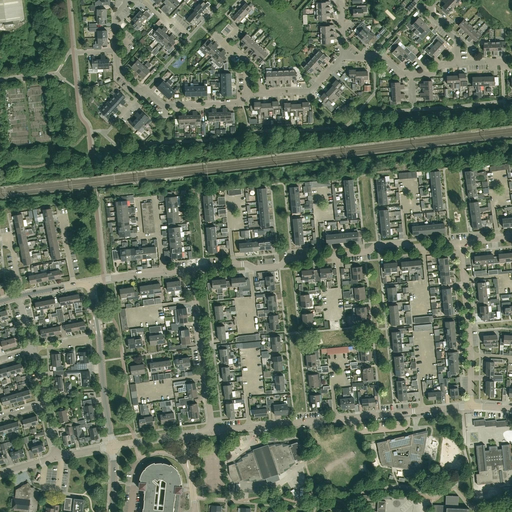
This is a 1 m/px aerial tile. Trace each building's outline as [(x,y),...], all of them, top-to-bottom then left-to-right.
[(0,0),(0,21),(25,19),(22,0),(0,0)] [(165,0),(164,2),(166,4),(161,9),(163,11),(173,0),(165,0)] [(173,10),(180,3),(176,0),(173,0),(163,11),(166,14),(171,8),(173,10)] [(206,4),(201,0),(200,0),(198,3),(197,2),(196,3),(198,5),(208,14),(211,12),(207,8),(210,4),(207,2),(206,4)] [(417,0),(413,0),(414,1),(409,6),(412,8),(417,4),(417,3),(416,2),(417,1),(417,0)] [(447,15),(453,8),(444,0),(442,0),(442,1),(445,3),(442,6),(445,9),(443,12),(447,15)] [(252,9),(246,3),(243,6),(240,3),(238,5),(241,8),(242,7),(248,13),(252,9)] [(100,9),(100,5),(97,5),(91,6),(91,11),(97,11),(97,17),(106,16),(106,9),(100,9)] [(208,14),(198,5),(195,8),(194,9),(195,10),(201,16),(202,16),(201,15),(202,13),(206,17),(208,14)] [(353,16),(363,16),(362,12),(367,12),(367,6),(360,6),(360,10),(353,10),(353,16)] [(239,10),(236,7),(234,9),(237,12),(238,12),(244,17),(248,13),(242,7),(241,8),(239,10)] [(151,15),(146,10),(143,14),(140,11),(136,15),(143,21),(145,19),(146,20),(151,15)] [(201,16),(195,10),(192,14),(190,12),(189,13),(200,23),(202,21),(199,19),(201,16)] [(228,15),(229,15),(232,18),(234,20),(238,24),(239,25),(241,22),(240,22),(244,17),(238,12),(237,12),(235,14),(232,11),(228,15)] [(198,26),(200,23),(189,13),(188,14),(189,15),(186,19),(193,25),(195,24),(198,26)] [(137,30),(142,25),(141,24),(143,21),(136,15),(132,20),(135,22),(132,26),(137,30)] [(416,29),(423,22),(418,18),(414,22),(411,19),(406,25),(409,28),(409,27),(411,29),(413,27),(416,29)] [(459,33),(468,23),(464,19),(458,25),(461,28),(457,31),(459,33)] [(368,33),(369,31),(370,30),(361,22),(357,27),(361,31),(357,35),(356,36),(361,40),(368,33)] [(425,29),(428,27),(423,22),(416,29),(413,32),(416,35),(417,34),(419,36),(418,36),(422,40),(428,33),(425,29)] [(467,33),(472,27),(468,23),(459,33),(460,34),(464,31),(467,33)] [(157,38),(165,29),(164,27),(162,30),(159,27),(155,31),(152,29),(148,34),(150,37),(151,36),(155,39),(157,38)] [(467,41),(477,31),(472,27),(467,33),(469,35),(466,39),(467,41)] [(98,31),(98,38),(107,38),(107,31),(101,31),(101,28),(91,28),(91,31),(98,31)] [(161,42),(167,35),(165,33),(167,30),(165,29),(157,38),(161,42)] [(476,41),(481,35),(477,31),(467,41),(469,43),(473,39),(476,41)] [(376,36),(372,32),(370,35),(368,33),(361,40),(365,45),(366,44),(370,40),(374,43),(379,38),(381,36),(378,33),(376,36)] [(242,48),(251,38),(247,34),(241,40),(244,43),(241,46),(242,48)] [(165,45),(173,36),(172,35),(169,37),(167,35),(161,42),(165,45)] [(441,52),(445,47),(440,43),(443,40),(437,35),(433,40),(436,43),(434,45),(436,47),(441,52)] [(169,54),(174,49),(171,47),(175,42),(173,40),(175,37),(173,36),(165,45),(163,47),(167,51),(166,52),(169,54)] [(94,49),(102,48),(101,45),(107,45),(107,38),(98,38),(98,45),(94,45),(94,47),(94,48),(94,49)] [(246,51),(255,42),(251,38),(242,48),(243,48),(246,45),(248,47),(245,50),(246,51)] [(397,57),(401,52),(403,50),(398,44),(401,41),(398,38),(391,46),(395,49),(392,53),(397,57)] [(208,54),(217,44),(215,43),(213,45),(212,44),(213,43),(211,42),(210,43),(207,47),(204,44),(199,49),(202,52),(205,55),(207,53),(208,54)] [(251,55),(260,46),(255,42),(246,51),(247,52),(250,49),(253,51),(249,54),(251,55)] [(212,57),(218,50),(216,48),(218,45),(217,44),(208,54),(212,57)] [(436,56),(441,52),(436,47),(434,45),(431,48),(428,46),(424,50),(431,56),(434,54),(436,56)] [(255,59),(264,50),(260,46),(251,55),(251,56),(254,53),(257,55),(254,58),(255,59)] [(406,47),(403,50),(401,52),(397,57),(402,61),(404,58),(406,57),(409,59),(414,54),(409,50),(406,47)] [(214,63),(216,61),(225,51),(223,50),(221,53),(218,50),(212,57),(211,58),(213,60),(212,61),(214,63)] [(263,60),(268,54),(264,50),(255,59),(256,60),(259,57),(261,59),(258,62),(260,64),(263,61),(263,60)] [(225,51),(216,61),(214,63),(215,63),(220,68),(224,64),(222,62),(226,58),(224,56),(226,53),(225,51)] [(325,56),(319,51),(315,55),(322,61),(322,60),(324,58),(328,61),(330,59),(326,56),(325,56)] [(322,61),(315,55),(311,59),(318,65),(320,62),(324,65),(326,63),(322,60),(322,61)] [(95,60),(95,57),(92,57),(92,60),(92,63),(89,63),(89,69),(93,69),(98,69),(98,60),(95,60)] [(318,65),(311,59),(307,64),(314,70),(314,69),(317,67),(320,70),(322,68),(318,65)] [(135,71),(142,64),(138,60),(131,67),(135,71)] [(139,74),(149,64),(148,62),(144,66),(142,64),(135,71),(139,74)] [(144,78),(150,71),(147,69),(151,65),(149,64),(139,74),(144,78)] [(314,70),(307,64),(303,68),(310,74),(313,71),(316,74),(318,72),(314,69),(314,70)] [(221,74),(222,79),(231,79),(231,73),(228,73),(228,70),(224,70),(224,74),(221,74)] [(296,79),(295,70),(289,71),(289,84),(291,84),(291,80),(294,79),(294,84),(297,84),(297,79),(296,79)] [(161,91),(171,81),(169,79),(167,81),(166,83),(163,81),(157,88),(161,91)] [(340,88),(342,86),(336,80),(332,85),(333,86),(339,91),(341,93),(343,91),(340,88)] [(165,95),(171,88),(169,86),(171,85),(173,82),(171,81),(161,91),(165,95)] [(176,92),(179,88),(177,86),(174,90),(171,88),(165,95),(169,99),(176,92)] [(338,98),(340,97),(337,94),(339,91),(333,86),(329,90),(338,98)] [(125,97),(119,90),(115,94),(112,91),(111,91),(124,103),(126,102),(123,99),(125,97)] [(338,98),(329,90),(325,94),(331,100),(333,97),(337,100),(338,98)] [(124,103),(111,91),(110,93),(114,96),(111,98),(118,105),(120,103),(123,105),(124,103)] [(333,102),(331,100),(325,94),(324,93),(320,98),(326,103),(328,101),(332,104),(333,102)] [(390,105),(397,104),(396,101),(401,101),(400,98),(405,98),(405,96),(392,96),(392,101),(390,101),(390,105)] [(117,111),(118,110),(116,107),(118,105),(111,98),(107,102),(117,111)] [(117,111),(107,102),(104,106),(111,113),(113,110),(115,113),(117,111)] [(108,115),(111,113),(104,106),(100,111),(98,113),(102,118),(105,115),(109,119),(111,118),(108,115)] [(227,112),(227,108),(225,109),(225,121),(225,124),(235,123),(235,117),(231,117),(231,112),(227,112)] [(149,118),(143,112),(140,114),(138,112),(136,114),(146,122),(149,118)] [(142,126),(146,122),(136,114),(135,115),(137,118),(135,120),(142,126)] [(142,126),(135,120),(133,123),(130,120),(129,122),(138,130),(142,126)] [(211,193),(211,191),(203,192),(203,195),(203,196),(204,202),(213,201),(212,195),(212,193),(211,193)] [(175,224),(175,222),(179,222),(178,216),(168,217),(168,218),(168,223),(169,225),(175,224)] [(176,227),(175,224),(169,225),(169,228),(168,228),(169,233),(180,232),(179,227),(176,227)] [(214,226),(214,224),(208,225),(208,227),(206,227),(207,234),(216,233),(215,226),(214,226)] [(352,241),(358,241),(358,238),(361,237),(361,230),(357,231),(357,232),(351,232),(352,241)] [(265,250),(272,249),(271,245),(275,245),(275,238),(270,238),(271,240),(264,241),(265,250)] [(126,260),(125,249),(125,246),(125,242),(122,242),(122,246),(120,246),(120,250),(120,251),(116,251),(116,254),(116,259),(117,259),(121,259),(121,260),(126,260)] [(182,257),(182,252),(164,253),(165,261),(169,261),(169,258),(171,258),(182,257)] [(59,264),(58,261),(52,262),(52,264),(55,279),(61,277),(60,269),(57,270),(56,265),(59,264)] [(402,271),(408,270),(407,261),(401,262),(401,266),(399,266),(399,271),(402,271)] [(397,266),(396,262),(390,263),(391,272),(397,271),(399,271),(399,266),(397,266)] [(391,272),(390,263),(383,264),(384,267),(381,268),(382,277),(385,277),(385,275),(391,275),(391,272)] [(326,277),(326,268),(320,268),(320,275),(317,275),(318,283),(321,282),(321,280),(327,279),(327,277),(326,277)] [(314,275),(313,269),(309,269),(309,270),(307,270),(308,281),(314,280),(314,283),(318,283),(317,275),(314,275)] [(260,281),(260,284),(274,283),(273,276),(265,277),(265,280),(260,281)] [(220,293),(219,280),(212,280),(213,288),(217,288),(217,294),(220,293)] [(485,282),(485,280),(481,280),(481,282),(478,283),(478,289),(486,288),(490,288),(489,285),(486,286),(486,282),(485,282)] [(175,295),(175,290),(173,281),(167,282),(168,291),(171,290),(172,296),(175,295)] [(394,287),(393,285),(390,285),(390,288),(387,288),(388,294),(396,293),(396,287),(394,287)] [(121,297),(128,296),(127,288),(120,289),(121,297)] [(310,300),(312,300),(312,298),(309,298),(309,294),(312,294),(311,291),(309,291),(305,291),(306,294),(300,295),(299,295),(299,299),(300,299),(301,301),(310,300)] [(491,303),(499,302),(499,293),(496,294),(496,299),(490,300),(491,303)] [(78,308),(76,302),(80,301),(79,294),(72,295),(74,303),(75,312),(82,311),(81,307),(78,308)] [(68,308),(66,296),(59,298),(61,305),(64,304),(65,308),(68,308)] [(43,309),(42,301),(35,302),(37,310),(40,309),(41,313),(40,313),(41,315),(38,316),(38,319),(45,318),(43,309)] [(505,315),(511,314),(510,306),(510,303),(503,304),(504,314),(505,314),(505,315)] [(0,312),(2,320),(5,319),(9,318),(6,310),(0,312)] [(274,315),(274,312),(269,313),(265,313),(258,314),(258,317),(266,316),(266,317),(269,316),(269,323),(276,322),(278,322),(277,315),(274,315)] [(356,320),(357,320),(366,319),(367,319),(367,315),(366,315),(365,313),(354,314),(352,314),(353,322),(356,322),(356,320)] [(79,330),(86,328),(84,321),(78,322),(79,330)] [(72,331),(79,330),(78,322),(71,323),(72,331)] [(47,328),(46,324),(43,325),(44,329),(40,329),(42,337),(48,336),(47,328)] [(56,326),(55,324),(53,325),(53,327),(55,334),(61,333),(59,326),(56,326)] [(159,334),(159,331),(161,331),(160,326),(155,326),(156,332),(155,332),(156,335),(157,343),(164,342),(163,334),(159,334)] [(10,336),(8,332),(11,331),(10,328),(5,329),(6,333),(7,337),(10,347),(17,345),(14,338),(11,339),(10,336)] [(392,338),(401,338),(400,333),(403,333),(403,331),(405,331),(405,328),(398,329),(398,331),(391,332),(392,338)] [(137,332),(134,333),(135,338),(136,346),(142,346),(142,341),(141,337),(138,337),(137,332)] [(275,337),(275,336),(274,335),(272,335),(271,336),(271,337),(271,341),(267,342),(268,345),(280,343),(280,340),(281,340),(280,337),(279,337),(279,336),(275,337)] [(500,347),(500,345),(500,342),(497,342),(496,335),(490,335),(490,343),(492,343),(493,347),(497,347),(500,347)] [(510,343),(510,335),(504,335),(504,339),(500,339),(500,345),(503,345),(503,343),(510,343)] [(10,347),(8,339),(6,340),(1,341),(3,349),(10,347)] [(445,350),(450,350),(449,347),(456,347),(456,340),(447,341),(448,345),(445,346),(445,350)] [(402,350),(402,344),(393,345),(393,351),(400,351),(400,353),(402,352),(402,350)] [(227,352),(226,345),(222,345),(223,349),(219,349),(220,355),(230,354),(230,352),(227,352)] [(77,363),(77,364),(78,369),(79,369),(81,369),(81,366),(86,365),(86,362),(88,362),(88,351),(87,351),(87,350),(83,350),(83,352),(80,352),(81,362),(77,363)] [(319,359),(318,350),(311,351),(312,354),(305,355),(306,359),(307,361),(319,359)] [(67,364),(74,363),(74,351),(69,352),(70,353),(66,353),(67,364)] [(61,365),(60,353),(52,354),(53,366),(56,366),(56,371),(64,370),(63,365),(61,365)] [(228,364),(228,358),(233,358),(233,354),(230,354),(220,355),(221,362),(224,362),(224,364),(228,364)] [(278,356),(278,354),(274,354),(274,357),(273,357),(273,361),(270,361),(270,364),(274,364),(274,363),(282,363),(281,356),(278,356)] [(184,370),(182,358),(176,359),(177,368),(180,367),(180,371),(184,370)] [(17,372),(24,370),(22,363),(15,365),(17,372)] [(365,366),(365,364),(357,365),(357,368),(360,368),(361,374),(372,373),(372,367),(367,368),(367,366),(365,366)] [(448,377),(451,377),(451,375),(456,375),(456,371),(459,371),(458,364),(449,365),(450,371),(448,371),(447,372),(448,377)] [(10,374),(17,372),(15,365),(8,367),(10,374)] [(140,383),(137,365),(130,366),(132,374),(134,374),(135,378),(136,379),(137,383),(140,383)] [(3,376),(10,374),(8,367),(1,369),(3,376)] [(405,378),(404,368),(395,369),(396,376),(397,376),(398,378),(405,378)] [(82,386),(87,385),(90,385),(89,371),(81,371),(82,386)] [(63,391),(62,377),(55,377),(56,388),(60,388),(60,391),(63,391)] [(397,387),(406,386),(405,380),(405,378),(398,378),(398,381),(396,381),(397,387)] [(186,391),(196,389),(195,382),(192,383),(190,383),(186,384),(186,381),(174,382),(174,386),(183,384),(183,387),(178,388),(179,392),(186,391)] [(276,386),(276,390),(277,393),(284,392),(283,389),(284,389),(284,382),(276,383),(271,383),(272,386),(276,386)] [(458,397),(457,388),(457,385),(450,386),(451,398),(458,397)] [(8,395),(7,392),(6,388),(3,389),(5,396),(1,397),(3,405),(11,403),(8,395)] [(350,398),(349,388),(346,388),(348,408),(354,407),(353,398),(350,398)] [(494,398),(494,394),(494,388),(486,388),(486,394),(490,394),(490,398),(494,398)] [(24,399),(31,397),(29,389),(22,391),(24,399)] [(186,391),(187,394),(187,396),(185,396),(185,398),(187,398),(188,398),(188,397),(189,397),(197,396),(196,389),(186,391)] [(17,401),(24,399),(22,391),(15,393),(17,401)] [(406,393),(398,394),(398,400),(401,400),(401,403),(407,402),(407,397),(412,396),(413,396),(412,392),(406,393)] [(11,403),(17,401),(15,393),(8,395),(11,403)] [(261,416),(267,416),(266,408),(267,408),(266,406),(270,405),(270,399),(269,397),(266,397),(267,405),(263,405),(263,406),(260,407),(261,416)] [(281,414),(288,414),(287,406),(291,406),(290,397),(286,398),(287,401),(284,401),(284,404),(280,404),(281,414)] [(274,405),(273,399),(270,399),(270,405),(270,408),(274,407),(275,415),(281,414),(280,404),(274,405)] [(91,405),(90,400),(83,401),(87,419),(95,417),(92,404),(91,405)] [(310,408),(312,407),(313,411),(317,411),(317,407),(322,406),(322,400),(320,400),(311,401),(311,403),(310,403),(310,408)] [(167,413),(166,406),(165,401),(160,402),(160,407),(162,407),(163,414),(160,414),(160,415),(159,415),(158,416),(159,418),(160,419),(161,419),(162,423),(168,422),(167,413)] [(189,404),(189,408),(185,408),(185,412),(198,410),(197,403),(189,404)] [(61,422),(68,421),(66,410),(58,411),(61,422)] [(188,418),(191,418),(194,417),(194,419),(198,418),(198,417),(199,417),(198,410),(185,412),(187,412),(188,418)] [(168,422),(175,421),(174,412),(167,413),(168,422)] [(32,425),(39,423),(37,416),(30,418),(32,425)] [(25,427),(32,425),(30,418),(23,420),(25,427)] [(18,434),(17,429),(20,428),(18,421),(11,423),(13,430),(14,434),(15,438),(18,437),(17,434),(18,434)] [(73,422),(71,423),(72,426),(74,433),(77,433),(77,434),(79,442),(79,441),(81,441),(81,442),(82,443),(85,442),(86,441),(85,438),(84,431),(81,432),(80,425),(78,425),(76,425),(75,422),(73,422)] [(6,432),(13,430),(11,423),(4,425),(6,432)] [(65,427),(67,435),(63,436),(65,445),(72,443),(70,435),(74,434),(73,433),(72,426),(71,423),(65,424),(66,427),(65,427)] [(89,429),(91,437),(91,439),(92,439),(99,438),(97,432),(98,432),(97,427),(89,429)] [(387,440),(377,443),(382,465),(421,471),(427,432),(415,435),(415,436),(412,436),(413,434),(387,440)] [(33,453),(39,451),(36,440),(36,439),(33,440),(34,445),(31,446),(33,453)] [(43,443),(40,443),(39,440),(38,440),(36,440),(39,451),(45,450),(43,443)] [(295,462),(294,460),(296,460),(297,461),(303,459),(302,450),(297,442),(291,444),(292,446),(289,446),(289,445),(283,447),(282,444),(275,446),(275,444),(268,446),(268,445),(264,446),(264,450),(259,452),(257,448),(253,450),(254,452),(247,454),(248,456),(242,458),(243,460),(236,463),(237,465),(235,466),(234,463),(229,465),(229,475),(234,483),(240,481),(240,480),(242,480),(249,478),(250,480),(256,478),(256,480),(265,477),(265,478),(275,475),(275,474),(284,471),(283,469),(289,467),(288,464),(295,462)] [(12,459),(19,457),(17,450),(15,444),(12,445),(14,451),(10,452),(12,459)] [(511,468),(511,469),(509,444),(501,445),(502,449),(497,449),(497,445),(489,446),(489,450),(485,450),(484,445),(476,445),(479,473),(476,473),(477,484),(492,482),(493,487),(511,484),(511,468)] [(19,457),(25,455),(23,448),(17,450),(19,457)] [(171,469),(169,466),(170,465),(169,465),(167,464),(166,463),(165,463),(163,463),(162,463),(160,463),(159,463),(158,463),(156,463),(155,463),(154,463),(155,464),(153,467),(148,466),(147,466),(146,467),(145,468),(144,469),(143,470),(143,471),(142,472),(143,473),(143,474),(142,475),(142,476),(142,477),(141,477),(141,478),(141,479),(141,480),(141,482),(140,482),(139,488),(145,489),(142,511),(173,511),(175,492),(181,493),(182,486),(179,486),(179,483),(178,483),(177,480),(180,476),(179,475),(179,474),(179,473),(178,472),(177,471),(177,470),(176,469),(171,469)] [(30,511),(36,511),(39,490),(35,490),(34,488),(31,488),(28,482),(16,489),(15,497),(13,498),(12,498),(10,506),(12,506),(14,508),(13,510),(30,511)] [(458,508),(458,498),(446,497),(445,505),(434,505),(433,511),(468,511),(469,508),(458,508)] [(66,499),(65,502),(63,502),(65,503),(64,511),(82,511),(84,500),(74,498),(74,500),(68,499),(66,499)] [(385,511),(386,501),(378,501),(377,511),(375,511),(374,511),(385,511)]
